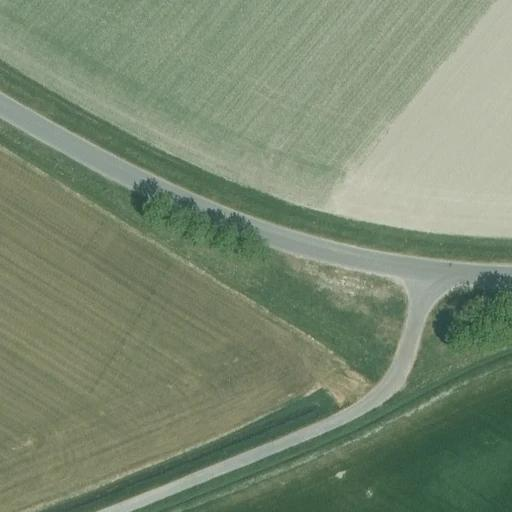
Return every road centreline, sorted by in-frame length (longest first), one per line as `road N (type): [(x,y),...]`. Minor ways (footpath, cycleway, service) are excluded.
road 1 (tertiary): [(0,105),(230,222),(424,272)]
road 2 (unclassified): [(116,511),(372,402),(396,379),(424,272)]
